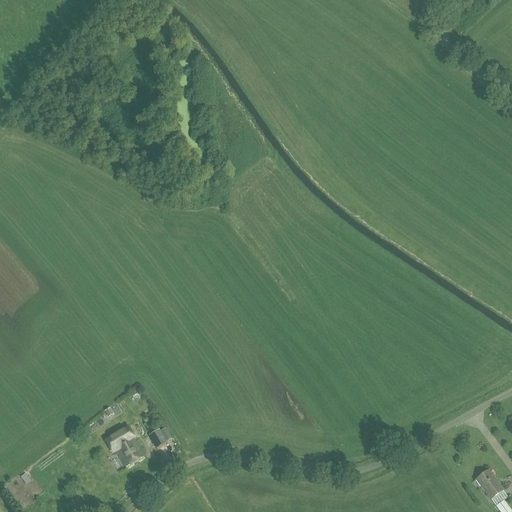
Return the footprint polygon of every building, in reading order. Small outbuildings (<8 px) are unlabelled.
[(105,412),(108,417),(118,411),(115,406),(105,412)] [(505,407),(497,408),(497,421),(506,420),(505,407)] [(116,451),(126,467),(144,456),(133,438),(135,437),(129,428),(106,441),(113,453),(116,451)] [(167,443),(167,442),(172,439),(165,429),(161,431),(160,430),(149,436),(157,449),(167,443)] [(476,480),(491,500),(504,491),(489,470),(476,480)] [(63,484),(69,497),(78,493),(72,480),(63,484)] [(496,506),(500,511),(511,511),(504,500),(496,506)]
